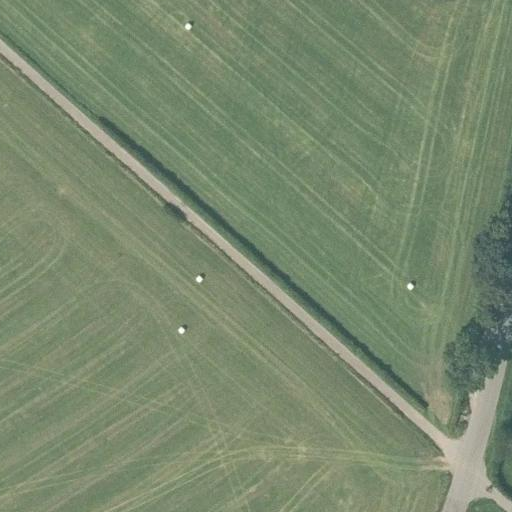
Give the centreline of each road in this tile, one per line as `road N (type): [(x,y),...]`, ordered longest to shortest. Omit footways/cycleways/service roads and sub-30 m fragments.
road 1 (track): [(0,48),(511,511)]
road 2 (unclassified): [(454,511),(511,277)]
